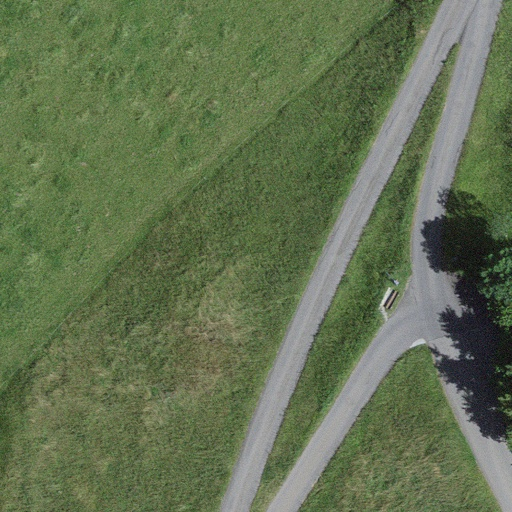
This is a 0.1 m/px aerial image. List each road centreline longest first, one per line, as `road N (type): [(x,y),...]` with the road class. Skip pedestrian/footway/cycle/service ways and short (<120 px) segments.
road 1 (unclassified): [(462,0),(300,334),(237,511)]
road 2 (unclassified): [(427,291),(429,215),(491,0)]
road 3 (unclassified): [(427,291),(282,511)]
road 4 (unclassified): [(511,491),(427,291)]
